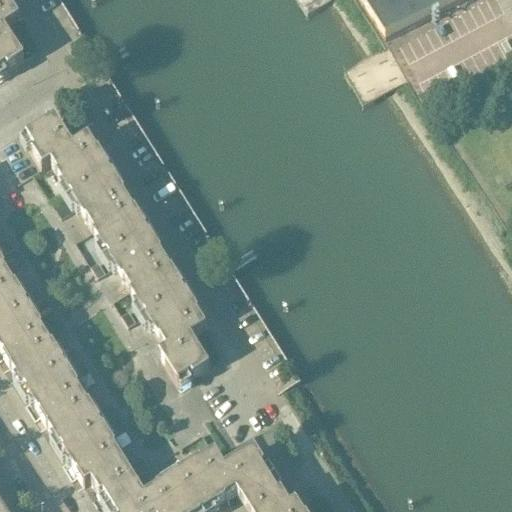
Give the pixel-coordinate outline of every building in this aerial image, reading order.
[(3,36),(18,26),(0,0),(0,80),(23,65),(3,36)] [(511,0),(355,0),(385,45),(469,0),(511,0)] [(72,153),(54,125),(22,145),(41,175),(50,170),(71,204),(109,180),(87,144),(72,153)] [(109,180),(71,204),(108,263),(146,240),(109,180)] [(146,240),(108,263),(145,323),(183,299),(146,240)] [(0,249),(6,259),(13,254),(7,243),(0,247),(0,249)] [(98,268),(90,273),(97,284),(105,279),(98,268)] [(0,270),(0,332),(28,315),(0,270)] [(36,308),(43,303),(37,292),(29,297),(36,308)] [(190,344),(205,335),(183,299),(145,323),(165,356),(158,361),(178,393),(208,374),(190,344)] [(28,315),(0,332),(0,355),(27,399),(65,376),(28,315)] [(128,318),(121,322),(127,333),(135,328),(128,318)] [(74,352),(66,356),(73,367),(80,363),(74,352)] [(63,458),(101,434),(65,376),(27,399),(63,458)] [(110,411),(103,416),(109,427),(117,422),(110,411)] [(115,511),(140,497),(124,471),(101,434),(63,458),(84,492),(90,488),(99,502),(102,500),(109,511),(115,511)] [(223,474),(214,459),(177,481),(195,511),(212,511),(235,498),(240,505),(269,487),(260,473),(263,471),(253,455),(223,474)] [(140,460),(133,465),(142,479),(149,475),(140,460)] [(195,511),(177,481),(143,502),(140,497),(115,511),(195,511)] [(296,511),(294,508),(288,511),(280,498),(256,511),(296,511)]
